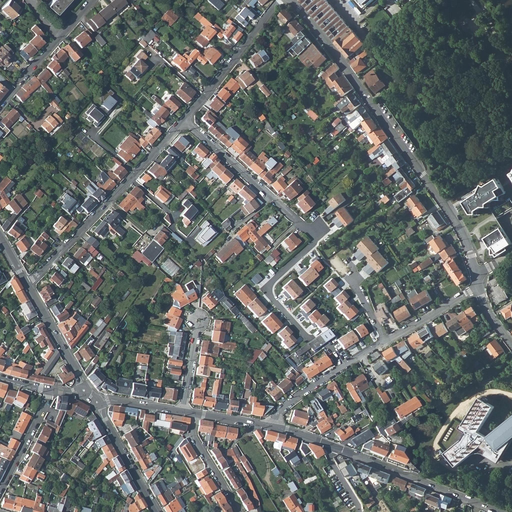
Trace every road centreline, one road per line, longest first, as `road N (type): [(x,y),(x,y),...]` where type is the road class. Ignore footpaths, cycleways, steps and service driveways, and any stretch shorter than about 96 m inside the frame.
road 1 (residential): [(290,0),(443,202),(475,272)]
road 2 (residential): [(184,119),(316,233),(269,283),(269,295),(308,339)]
road 3 (residential): [(501,511),(326,444)]
road 4 (residential): [(184,119),(277,0)]
road 5 (residential): [(26,282),(129,177)]
road 6 (residential): [(385,341),(295,397),(270,426)]
road 7 (tertiary): [(97,402),(154,511)]
road 8 (tertiary): [(84,390),(26,282)]
